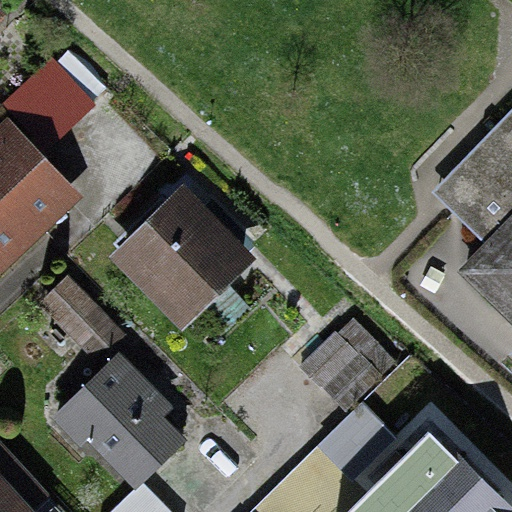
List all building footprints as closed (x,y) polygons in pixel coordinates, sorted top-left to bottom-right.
[(94,103),(49,59),(1,108),(46,152),(94,103)] [(507,153),(454,207),(492,243),(466,269),(511,313),(511,114),(490,137),(507,153)] [(0,268),(76,197),(2,119),(0,121),(0,268)] [(250,258),(185,192),(122,254),(188,320),(250,258)] [(121,327),(65,271),(38,297),(95,354),(121,327)] [(395,361),(353,318),(340,331),(382,375),(395,361)] [(336,332),(302,365),(322,386),(356,353),(336,332)] [(196,429),(120,353),(63,410),(139,484),(196,429)] [(360,355),(326,388),(345,408),(380,375),(360,355)] [(426,439),(356,511),(501,511),(503,510),(426,439)] [(318,450),(258,511),(308,511),(344,475),(318,450)] [(40,511),(0,469),(0,511),(40,511)] [(164,511),(139,484),(109,511),(164,511)]
